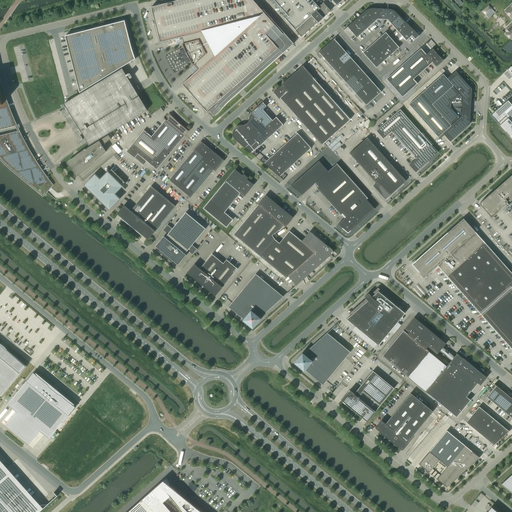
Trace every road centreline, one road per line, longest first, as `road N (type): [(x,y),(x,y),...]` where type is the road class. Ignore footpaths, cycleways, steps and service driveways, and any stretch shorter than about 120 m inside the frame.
road 1 (unclassified): [(213,134),(169,93),(132,7),(2,44),(17,102),(70,192),(252,345)]
road 2 (unclassified): [(473,481),(452,500),(437,499),(272,362)]
road 3 (secondary): [(192,367),(0,208)]
road 4 (secondary): [(0,223),(183,376)]
road 5 (unclassified): [(0,277),(141,393),(156,423)]
road 6 (unclassified): [(365,0),(213,134)]
road 7 (unclassified): [(350,246),(213,134)]
road 8 (unclassified): [(481,137),(484,83),(400,0)]
road 9 (unclassified): [(481,137),(350,246)]
road 10 (unknown): [(363,438),(407,392),(436,410),(396,465)]
road 11 (unclassified): [(385,274),(511,381)]
road 12 (unknown): [(398,258),(419,278),(442,283),(496,341),(505,359),(498,369)]
road 13 (unclassified): [(385,274),(504,161)]
road 14 (secondary): [(367,511),(250,414)]
road 15 (secondary): [(243,424),(349,511)]
road 16 (unknown): [(304,52),(361,113),(385,101),(375,77)]
road 17 (unclassified): [(348,260),(252,345)]
road 18 (unclassified): [(272,362),(365,276)]
